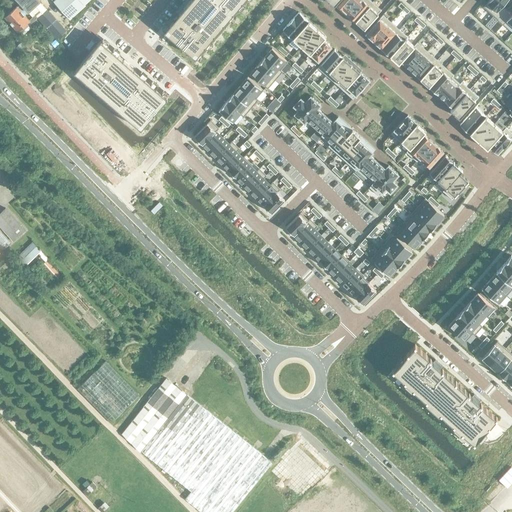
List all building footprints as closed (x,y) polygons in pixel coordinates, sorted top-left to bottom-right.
[(38,0),(17,0),(28,12),(40,1),(38,0)] [(54,0),(54,1),(70,19),(85,5),(85,4),(88,0),(54,0)] [(190,0),(164,31),(196,58),(244,0),(190,0)] [(338,0),(334,5),(334,6),(337,3),(346,11),(356,0),(338,0)] [(370,0),(356,0),(346,11),(356,20),(355,20),(356,20),(373,2),(372,1),(370,0)] [(489,0),(483,7),(498,20),(507,9),(502,5),(506,0),(489,0)] [(29,20),(26,23),(27,25),(37,16),(57,39),(67,30),(40,1),(28,12),(33,17),(29,20)] [(373,2),(356,20),(365,28),(381,10),(373,2)] [(6,15),(5,17),(17,31),(19,29),(23,34),(30,27),(27,25),(26,23),(29,20),(17,6),(10,12),(9,12),(7,14),(6,15)] [(507,9),(498,20),(503,24),(506,20),(511,25),(511,13),(511,14),(507,9)] [(298,12),(283,29),(293,38),(308,21),(298,12)] [(380,18),(365,34),(374,41),(391,22),(383,14),(380,18)] [(308,21),(293,38),(301,46),(317,28),(309,20),(308,21)] [(391,22),(374,41),(382,48),(399,29),(391,22)] [(317,28),(301,46),(310,53),(306,57),(307,57),(326,36),(317,28)] [(399,29),(382,48),(382,49),(389,55),(390,56),(407,36),(400,29),(399,29)] [(326,36),(307,57),(315,65),(332,46),(324,39),(326,36)] [(407,36),(390,56),(398,63),(417,42),(414,45),(406,38),(408,37),(407,36)] [(101,40),(74,72),(141,129),(168,97),(101,40)] [(417,42),(398,63),(399,64),(401,61),(411,69),(427,51),(417,42)] [(272,48),(264,56),(282,72),(282,71),(280,70),(288,61),(272,48)] [(335,49),(318,67),(326,75),(343,56),(335,49)] [(427,51),(411,69),(420,78),(437,59),(427,51)] [(264,56),(257,65),(275,80),(282,72),(264,56)] [(343,56),(326,75),(335,82),(351,64),(343,56)] [(437,59),(420,78),(429,86),(446,67),(437,59)] [(351,64),(335,82),(343,90),(360,71),(351,64)] [(257,65),(250,73),(268,88),(275,80),(257,65)] [(446,67),(429,86),(437,93),(454,74),(446,68),(446,67)] [(360,71),(343,90),(353,98),(369,80),(360,71)] [(454,74),(437,93),(445,100),(462,81),(461,81),(460,83),(452,77),(454,75),(454,74)] [(248,76),(240,85),(258,100),(258,99),(256,98),(263,90),(248,76)] [(462,81),(445,100),(452,107),(450,110),(451,110),(470,89),(469,88),(462,81)] [(240,85),(233,93),(251,108),(258,100),(240,85)] [(470,89),(451,110),(460,118),(475,100),(479,97),(473,92),(470,89)] [(233,93),(226,101),(244,116),(251,108),(233,93)] [(301,98),(294,105),(298,109),(295,113),(305,122),(307,119),(318,108),(320,105),(311,96),(305,102),(301,98)] [(226,101),(219,110),(233,122),(240,113),(243,116),(244,116),(226,101)] [(476,106),(460,124),(469,133),(470,133),(486,116),(476,106)] [(318,108),(307,119),(323,133),(333,122),(318,108)] [(408,115),(391,133),(401,142),(402,141),(401,141),(417,123),(408,115)] [(486,116),(470,133),(478,141),(494,123),(486,116)] [(211,119),(194,136),(202,144),(219,127),(211,119)] [(323,133),(321,136),(330,144),(328,145),(329,146),(348,124),(342,120),(340,122),(336,119),(333,122),(323,133)] [(417,123),(401,141),(402,141),(409,148),(406,152),(423,133),(423,134),(426,131),(417,123)] [(494,123),(478,141),(487,148),(506,127),(502,130),(494,123)] [(348,124),(329,146),(337,154),(357,133),(348,124)] [(219,127),(202,144),(209,151),(222,138),(216,131),(219,128),(219,127)] [(511,132),(506,127),(487,148),(487,149),(490,146),(498,153),(511,138),(511,137),(511,132)] [(357,133),(337,154),(346,162),(365,141),(357,133)] [(423,133),(406,152),(416,161),(433,142),(423,134),(423,133)] [(222,138),(209,151),(216,157),(232,141),(228,144),(222,138)] [(232,141),(216,157),(223,164),(239,148),(232,141)] [(365,141),(346,162),(356,170),(356,169),(370,155),(373,152),(368,148),(371,145),(365,141)] [(433,142),(416,161),(417,161),(418,159),(428,168),(443,151),(433,142)] [(239,148),(223,164),(229,171),(244,156),(242,157),(236,151),(239,148)] [(445,154),(429,172),(438,180),(453,162),(445,154)] [(370,155),(356,169),(366,178),(369,175),(375,180),(385,169),(370,155)] [(244,156),(229,171),(236,178),(251,163),(244,156)] [(453,162),(438,180),(446,187),(442,191),(443,191),(462,170),(453,162)] [(251,163),(236,178),(243,184),(259,168),(256,171),(250,165),(251,163)] [(375,180),(369,187),(379,195),(386,188),(390,192),(397,184),(392,180),(398,174),(388,165),(385,169),(375,180)] [(259,168),(243,184),(250,191),(266,175),(259,168)] [(462,170),(443,191),(452,199),(469,180),(460,173),(462,170)] [(266,175),(250,191),(257,198),(273,182),(273,181),(269,184),(263,178),(266,175)] [(273,182),(257,198),(264,205),(280,188),(273,182)] [(280,188),(264,205),(271,213),(284,200),(277,192),(280,189),(280,188)] [(425,198),(417,206),(436,223),(444,215),(425,198)] [(417,206),(410,214),(429,231),(436,223),(417,206)] [(0,252),(0,251),(0,247),(2,250),(11,242),(0,230),(0,226),(13,241),(25,230),(5,208),(0,212),(0,252)] [(300,212),(286,227),(294,235),(310,218),(308,220),(300,212)] [(410,214),(403,222),(422,239),(429,231),(410,214)] [(310,218),(294,235),(301,242),(317,225),(310,218)] [(404,224),(397,232),(414,248),(422,239),(403,222),(403,223),(404,224)] [(317,225),(301,242),(307,248),(320,235),(314,229),(317,225)] [(393,234),(385,242),(404,259),(412,250),(393,234)] [(320,235),(307,248),(314,255),(327,242),(320,235)] [(327,242),(314,255),(321,262),(334,249),(327,242)] [(385,242),(378,250),(397,267),(404,259),(385,242)] [(334,249),(321,262),(328,269),(342,254),(342,253),(340,255),(334,249)] [(378,250),(371,258),(389,275),(397,267),(378,250)] [(342,254),(328,269),(335,275),(349,261),(342,254)] [(349,261),(335,275),(341,282),(356,267),(354,269),(348,263),(350,261),(349,261)] [(511,271),(504,264),(496,272),(511,285),(511,271)] [(356,267),(341,282),(348,289),(363,274),(356,267)] [(511,285),(496,272),(489,280),(506,295),(511,288),(511,285)] [(363,274),(348,289),(355,296),(368,283),(362,276),(363,275),(363,274)] [(489,280),(482,288),(497,302),(499,304),(506,295),(489,280)] [(368,283),(355,296),(363,304),(376,291),(368,283)] [(478,293),(470,301),(487,316),(495,308),(493,306),(478,293)] [(470,301),(463,309),(482,326),(479,323),(485,315),(487,317),(487,316),(470,301)] [(463,309),(456,317),(475,334),(482,326),(463,309)] [(456,317),(448,326),(465,341),(473,333),(474,335),(475,334),(456,317)] [(494,344),(482,358),(490,365),(506,348),(497,340),(494,344)] [(388,374),(387,375),(469,449),(470,448),(470,447),(474,443),(475,442),(475,441),(479,437),(480,439),(484,435),(486,432),(485,430),(486,429),(489,426),(490,425),(496,418),(496,419),(497,417),(496,416),(496,417),(482,404),(481,403),(480,403),(479,401),(480,399),(473,393),(472,395),(470,393),(469,392),(468,392),(456,381),(457,381),(455,380),(443,370),(443,369),(442,368),(440,367),(442,365),(435,358),(433,361),(431,359),(431,358),(430,357),(430,358),(416,345),(415,344),(414,345),(408,352),(407,353),(403,357),(402,356),(396,363),(397,364),(393,369),(393,368),(392,369),(392,370),(388,374)] [(511,353),(506,348),(490,365),(498,372),(511,356),(511,353)] [(511,356),(498,372),(506,380),(511,373),(511,356)] [(105,361),(77,389),(111,423),(139,395),(105,361)] [(166,378),(161,384),(122,433),(140,451),(141,449),(142,450),(186,394),(166,378)] [(231,511),(272,463),(186,394),(142,450),(191,492),(185,497),(202,511),(231,511)]
